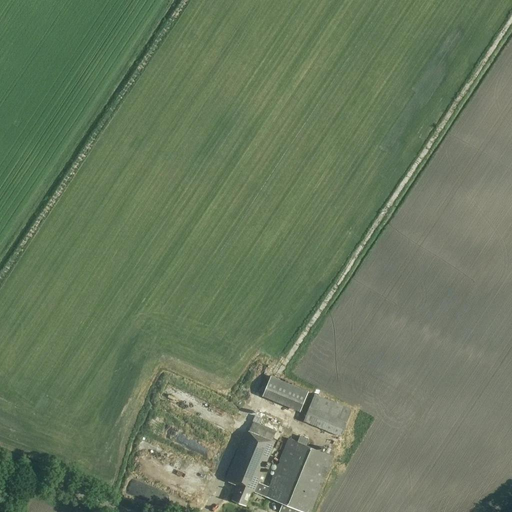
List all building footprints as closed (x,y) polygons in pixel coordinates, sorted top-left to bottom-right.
[(309,391),(271,375),(262,396),(300,411),(309,391)] [(168,382),(162,395),(175,401),(181,389),(168,382)] [(352,409),(315,394),(304,421),(341,437),(352,409)] [(167,441),(172,434),(160,426),(155,433),(167,441)] [(309,511),(332,456),(289,439),(269,487),(258,483),(275,442),(246,430),(226,480),(238,485),(232,500),(246,506),(252,491),(302,511),(309,511)] [(181,467),(177,478),(190,482),(197,461),(176,453),(172,464),(181,467)] [(155,500),(157,491),(134,485),(133,490),(140,492),(139,496),(155,500)]
